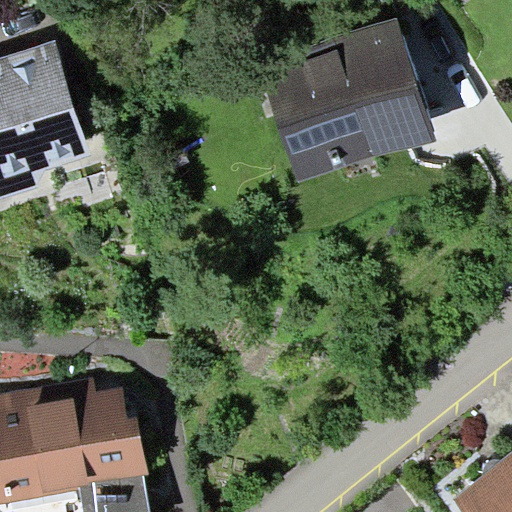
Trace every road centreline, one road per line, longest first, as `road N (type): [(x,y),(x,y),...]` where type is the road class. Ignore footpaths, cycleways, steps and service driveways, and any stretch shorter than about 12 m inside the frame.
road 1 (residential): [(290,511),(511,331)]
road 2 (residential): [(0,341),(119,349),(160,373),(171,403)]
